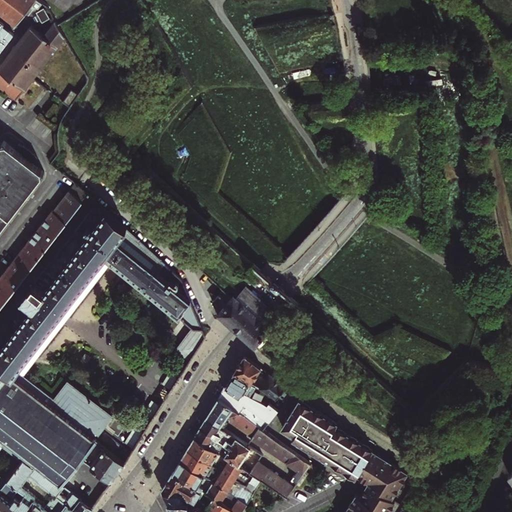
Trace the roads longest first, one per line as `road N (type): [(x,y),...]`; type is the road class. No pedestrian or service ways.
road 1 (residential): [(345,0),(357,53),(365,188),(215,351),(118,498)]
road 2 (residential): [(398,511),(351,483),(293,511)]
